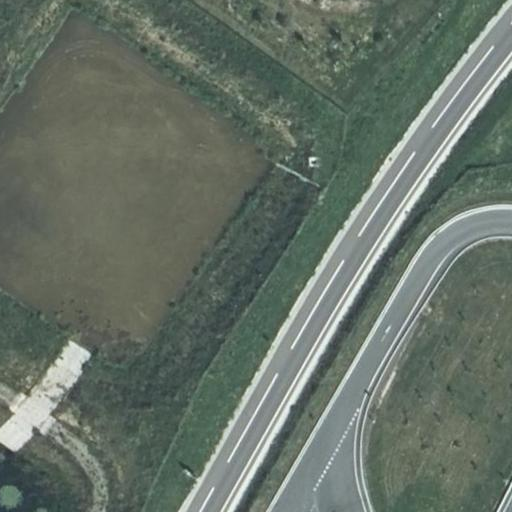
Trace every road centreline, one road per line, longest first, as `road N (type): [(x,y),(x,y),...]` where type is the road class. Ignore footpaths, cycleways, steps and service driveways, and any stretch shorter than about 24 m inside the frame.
road 1 (motorway): [(511,31),(363,240),(207,511)]
road 2 (motorway): [(352,396),(435,248),(458,229),(511,221)]
